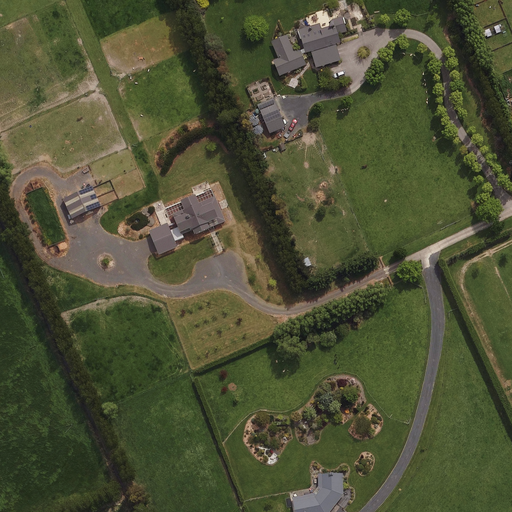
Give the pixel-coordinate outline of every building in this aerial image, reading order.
[(335,44),(339,43),(337,35),(346,32),(342,17),(331,20),(332,26),(321,29),(319,24),(298,30),(305,53),(311,51),(315,68),(340,60),(335,44)] [(294,52),(286,35),(271,41),(279,59),(273,61),(279,76),(305,65),(299,50),(294,52)] [(260,110),(275,105),(272,99),(258,104),(260,110)] [(275,105),(260,110),(269,133),(284,128),(275,105)] [(224,221),(208,182),(192,188),(194,195),(180,201),(180,202),(165,208),(162,201),(153,205),(162,225),(148,231),(158,255),(176,247),(174,241),(183,238),(182,234),(192,230),(193,234),(224,221)] [(100,205),(93,190),(64,203),(71,218),(100,205)] [(511,396),(511,387),(511,386),(502,389),(506,399),(511,396)] [(342,474),(320,474),(320,490),(314,497),(293,502),(294,511),(329,511),(343,495),(342,474)]
